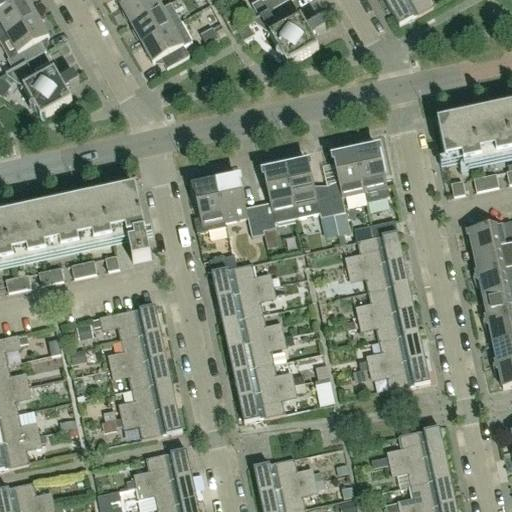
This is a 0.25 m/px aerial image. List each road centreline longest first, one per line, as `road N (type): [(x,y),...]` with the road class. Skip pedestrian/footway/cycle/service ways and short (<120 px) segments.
road 1 (residential): [(485,511),(397,90)]
road 2 (residential): [(153,144),(397,90)]
road 3 (residential): [(234,511),(180,273)]
road 4 (residential): [(0,314),(180,273)]
road 5 (residential): [(153,144),(71,0)]
road 6 (residential): [(0,177),(153,144)]
road 7 (residential): [(180,273),(153,144)]
